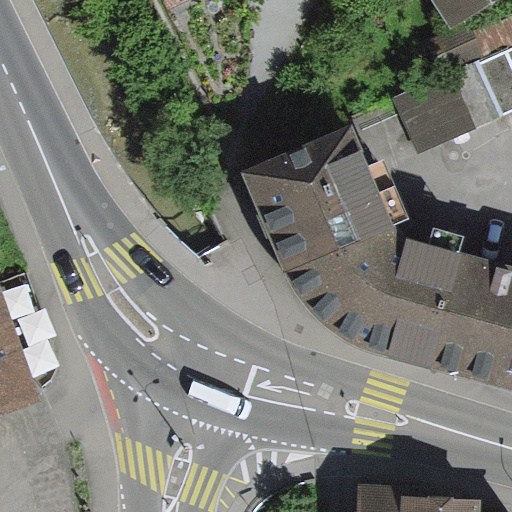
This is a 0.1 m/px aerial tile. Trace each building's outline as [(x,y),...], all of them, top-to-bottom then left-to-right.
[(165,0),(171,14),(201,0),(165,0)] [(511,0),(428,0),(450,34),(453,40),(511,2),(511,0)] [(511,21),(477,36),(487,60),(511,49),(511,21)] [(483,59),(471,32),(453,40),(450,34),(427,45),(440,78),(483,59)] [(421,156),(511,114),(511,55),(482,69),(480,66),(396,104),(421,156)] [(290,276),(312,317),(342,341),(380,353),(511,392),(511,268),(414,242),(407,239),(399,234),(358,129),(244,176),(290,276)] [(0,427),(41,413),(0,303),(0,427)] [(406,480),(361,479),(359,511),(511,511),(511,507),(481,506),(482,488),(405,485),(406,480)]
